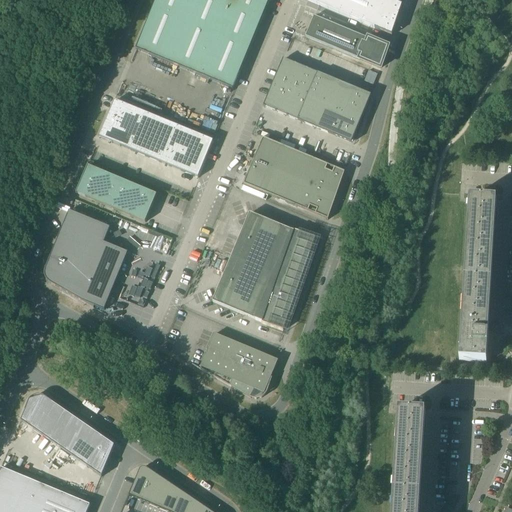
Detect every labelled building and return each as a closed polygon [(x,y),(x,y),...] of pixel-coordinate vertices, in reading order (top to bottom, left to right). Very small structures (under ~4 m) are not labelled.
[(156,0),(135,50),(233,90),(269,0),(156,0)] [(387,0),(307,0),(307,1),(392,36),(402,6),(387,0)] [(305,37),(379,68),(388,48),(314,17),(305,37)] [(283,60),(273,83),(285,88),(295,65),(283,60)] [(295,65),(285,88),(297,93),(307,70),(295,65)] [(307,70),(297,93),(308,98),(318,74),(307,70)] [(318,74),(308,98),(326,106),(336,82),(318,74)] [(336,82),(326,106),(361,120),(370,96),(336,82)] [(273,83),(264,107),(275,112),(285,88),(273,83)] [(285,88),(275,112),(287,117),(297,93),(285,88)] [(297,93),(287,117),(298,121),(308,98),(297,93)] [(308,98),(298,121),(316,129),(326,106),(308,98)] [(115,101),(99,138),(132,152),(147,115),(115,101)] [(326,106),(316,129),(336,137),(337,133),(352,140),(361,120),(326,106)] [(147,115),(132,152),(166,165),(180,129),(147,115)] [(180,129),(166,165),(198,178),(213,142),(180,129)] [(328,220),(345,173),(263,139),(243,185),(328,220)] [(77,194),(145,223),(157,196),(88,167),(89,166),(88,166),(76,194),(77,195),(77,194)] [(470,200),(461,344),(459,361),(486,363),(489,323),(490,323),(497,210),(496,210),(497,201),(470,200)] [(104,311),(128,253),(104,243),(110,228),(69,211),(45,269),(45,271),(44,273),(44,275),(45,277),(45,279),(47,281),(48,282),(50,284),(93,309),(94,307),(104,311)] [(310,254),(315,239),(250,214),(213,303),(262,323),(261,324),(283,332),(288,316),(292,318),(298,301),(294,300),(304,270),(308,272),(314,255),(310,254)] [(200,369),(198,367),(192,365),(251,399),(251,398),(255,390),(264,394),(278,361),(215,335),(200,369)] [(30,401),(21,422),(102,477),(114,446),(58,407),(43,397),(30,401)] [(398,410),(392,511),(420,511),(426,420),(425,420),(425,412),(398,410)] [(87,511),(90,505),(1,468),(0,471),(0,511),(87,511)] [(140,471),(129,497),(165,511),(210,511),(168,484),(147,469),(140,471)]
